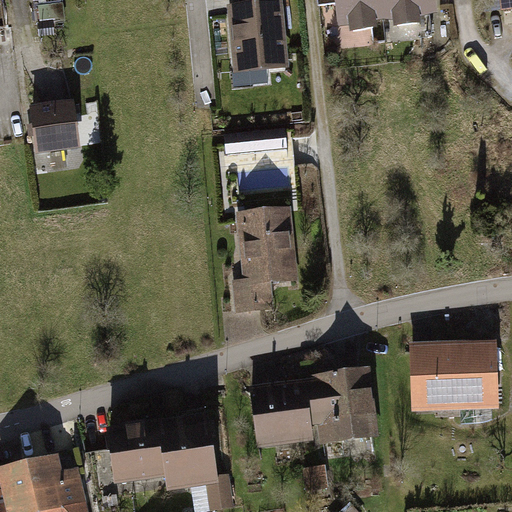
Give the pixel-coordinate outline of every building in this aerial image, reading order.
[(279,0),(246,0),(247,9),(233,10),(239,67),(286,62),(279,0)] [(384,19),(382,0),(338,0),(339,4),(340,24),(354,23),(355,32),(375,30),(374,20),(384,19)] [(409,26),(406,0),(382,0),(384,19),(397,17),(398,27),(409,26)] [(406,0),(409,26),(419,25),(418,14),(429,13),(428,0),(406,0)] [(511,7),(511,0),(502,0),(503,8),(511,7)] [(63,6),(41,8),(42,25),(64,23),(63,6)] [(397,17),(384,19),(387,43),(433,38),(429,13),(418,14),(419,25),(409,26),(398,27),(397,17)] [(73,106),(35,111),(40,152),(79,147),(73,106)] [(287,130),(226,136),(231,194),(241,193),(239,173),(289,168),(291,188),(298,187),(293,139),(288,139),(287,130)] [(288,213),(242,217),(248,284),(237,285),(239,312),(261,310),(261,302),(255,302),(254,284),(294,280),(288,213)] [(495,349),(415,351),(417,406),(496,404),(495,349)] [(316,377),(319,400),(322,421),(324,443),(375,436),(367,371),(316,377)] [(311,438),(309,422),(307,401),(305,385),(254,392),(261,445),(311,438)] [(309,422),(316,421),(314,400),(307,401),(309,422)] [(319,400),(314,400),(316,421),(322,421),(319,400)] [(189,424),(164,428),(170,473),(172,487),(208,481),(213,511),(233,508),(228,477),(217,479),(206,409),(187,412),(189,424)] [(119,481),(170,473),(164,428),(112,436),(115,456),(119,481)] [(96,498),(172,487),(170,473),(119,481),(115,456),(88,459),(96,498)] [(86,511),(78,474),(55,479),(51,460),(7,470),(16,511),(86,511)] [(328,488),(325,468),(308,470),(311,490),(328,488)]
